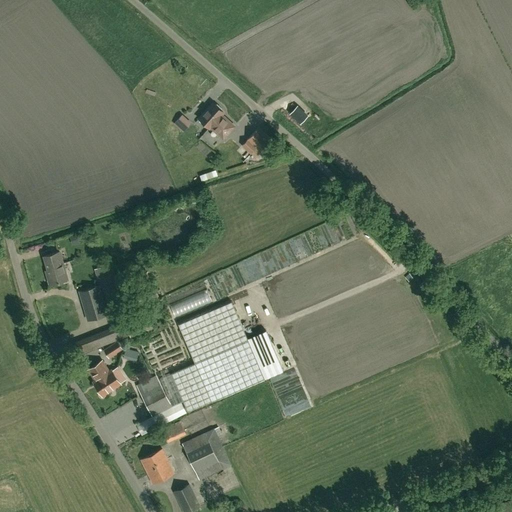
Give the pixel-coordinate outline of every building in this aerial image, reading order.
[(213,103),(199,118),(209,128),(210,127),(223,138),(234,126),(223,116),(222,117),(220,115),(223,112),(221,110),(222,108),(217,104),(215,104),(213,103)] [(175,124),(185,133),(193,124),(183,115),(175,124)] [(256,158),(260,153),(262,154),(274,140),(259,127),(243,145),(251,152),(251,153),(256,158)] [(55,264),(62,262),(59,251),(43,255),(47,269),(55,267),(55,264)] [(55,267),(47,269),(49,274),(47,275),(49,284),(67,279),(62,262),(55,264),(55,267)] [(106,305),(122,300),(112,265),(96,270),(106,305)] [(131,300),(141,297),(135,279),(125,282),(131,300)] [(79,291),(88,320),(107,314),(98,285),(79,291)] [(195,363),(171,372),(183,400),(188,411),(264,378),(283,370),(266,330),(247,338),(232,301),(178,324),(195,363)] [(125,322),(70,343),(75,356),(121,338),(130,335),(130,336),(153,327),(145,306),(122,314),(125,322)] [(119,349),(115,342),(103,350),(108,356),(119,349)] [(92,381),(101,395),(119,383),(110,369),(108,371),(101,360),(88,369),(95,380),(92,381)] [(136,425),(142,435),(186,412),(180,401),(171,406),(156,375),(136,386),(152,416),(136,425)] [(284,375),(273,380),(289,416),(300,411),(284,375)] [(181,423),(163,431),(168,443),(175,440),(174,439),(186,434),(181,423)] [(230,464),(217,437),(222,434),(219,426),(213,429),(213,428),(182,443),(199,478),(230,464)] [(141,459),(152,483),(174,473),(162,449),(141,459)] [(173,491),(183,511),(187,511),(199,506),(189,484),(173,491)] [(497,511),(511,511),(511,499),(495,503),(497,511)]
